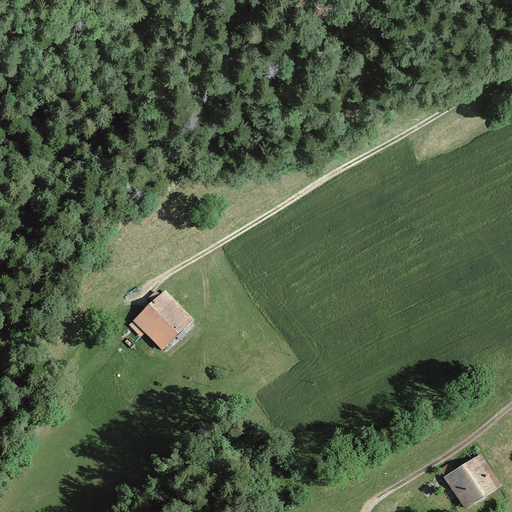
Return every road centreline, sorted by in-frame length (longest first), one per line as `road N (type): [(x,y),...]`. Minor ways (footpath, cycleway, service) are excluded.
road 1 (track): [(137,295),(511,68)]
road 2 (track): [(363,511),(497,421)]
